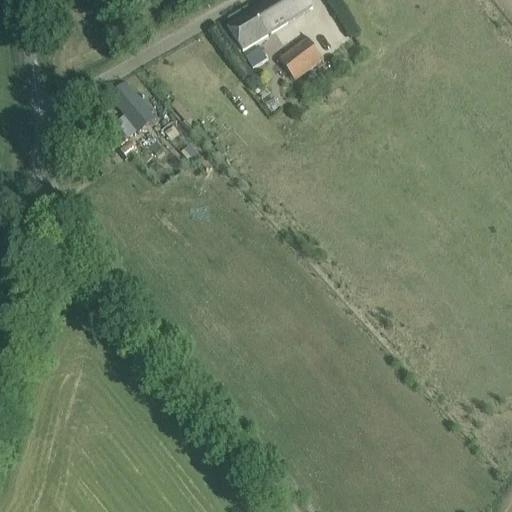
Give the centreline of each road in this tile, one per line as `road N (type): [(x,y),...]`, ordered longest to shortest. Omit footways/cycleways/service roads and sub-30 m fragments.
road 1 (unclassified): [(288,511),(41,190)]
road 2 (unclassified): [(41,190),(37,116),(252,0)]
road 3 (unclassified): [(0,379),(41,190)]
